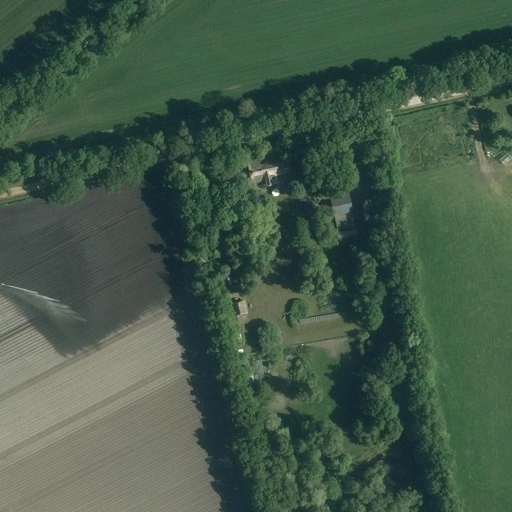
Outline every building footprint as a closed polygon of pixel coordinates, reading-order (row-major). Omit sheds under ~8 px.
[(275,152),(273,146),(265,148),(267,154),(275,152)] [(356,152),(361,178),(372,176),(367,149),(356,152)] [(247,163),(248,165),(252,184),(260,182),(261,184),(261,187),(278,184),(277,178),(277,177),(276,176),(291,173),(288,162),(281,164),(281,165),(279,165),(279,164),(278,161),(278,159),(264,162),(265,164),(259,165),(259,163),(258,160),(247,163)] [(389,189),(372,191),(374,205),(375,205),(390,203),(389,189)] [(329,196),(334,219),(353,215),(348,192),(329,196)] [(353,215),(334,219),(336,230),(355,226),(353,215)] [(232,316),(236,315),(237,320),(238,321),(241,322),(242,322),(244,320),(245,317),(244,313),(247,313),(244,300),(229,303),(232,316)]
